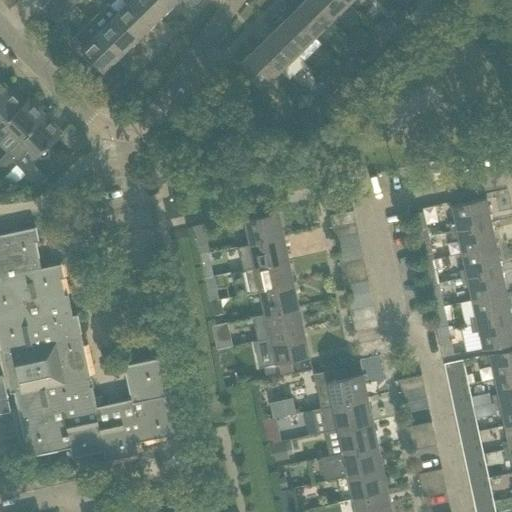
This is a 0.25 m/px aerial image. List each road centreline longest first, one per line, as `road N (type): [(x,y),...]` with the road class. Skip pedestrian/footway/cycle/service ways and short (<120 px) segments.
road 1 (residential): [(463,511),(431,358),(386,306),(359,180),(389,196),(511,171)]
road 2 (residential): [(146,119),(108,128),(0,25)]
road 3 (residential): [(146,119),(239,0)]
